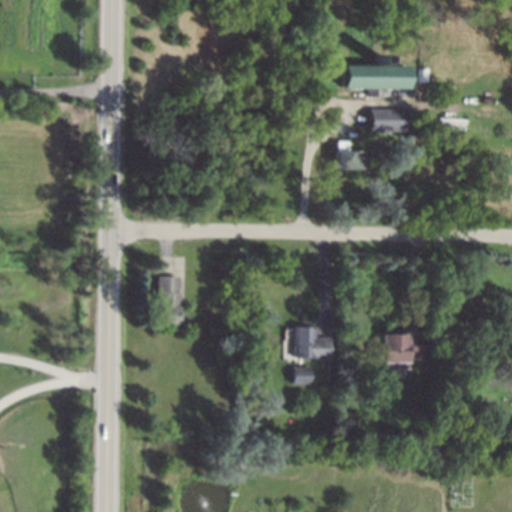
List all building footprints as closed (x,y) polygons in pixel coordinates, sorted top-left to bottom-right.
[(343,64),(342,87),(406,88),(407,65),(343,64)] [(369,108),(403,108),(403,131),(369,130),(369,108)] [(334,150),(334,169),(369,170),(369,152),(334,150)] [(156,276),(157,326),(178,326),(178,277),(156,276)] [(511,305),(502,305),(502,324),(511,323),(511,305)] [(293,327),(292,357),(313,358),(314,326),(293,327)] [(384,377),(385,363),(383,362),(383,334),(410,334),(410,340),(427,340),(427,360),(410,360),(410,367),(396,367),(395,377),(384,377)] [(292,384),(292,367),(310,368),(310,384),(292,384)]
